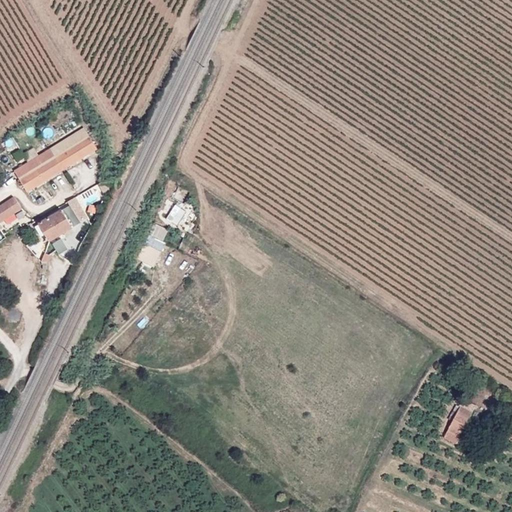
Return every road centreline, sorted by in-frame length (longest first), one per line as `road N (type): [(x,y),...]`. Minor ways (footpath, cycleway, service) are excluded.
road 1 (track): [(0,336),(19,368),(67,387),(105,346)]
road 2 (track): [(55,289),(0,409)]
